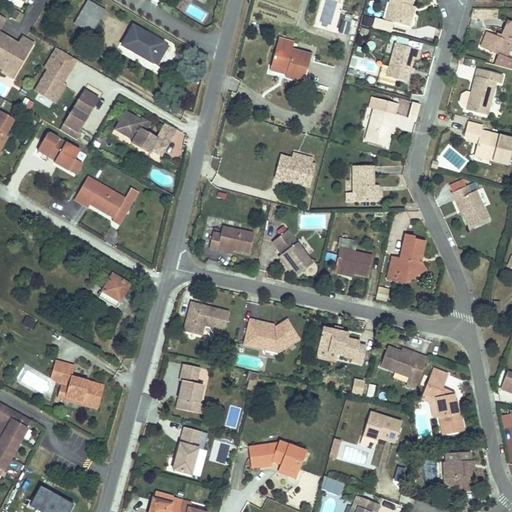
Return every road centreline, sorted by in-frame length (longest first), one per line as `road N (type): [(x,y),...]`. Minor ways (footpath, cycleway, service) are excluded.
road 1 (residential): [(470,332),(418,164),(458,1)]
road 2 (residential): [(470,332),(171,267)]
road 3 (tertiary): [(171,267),(102,511)]
road 4 (tertiary): [(225,47),(171,267)]
road 5 (residential): [(511,492),(494,458),(470,332)]
